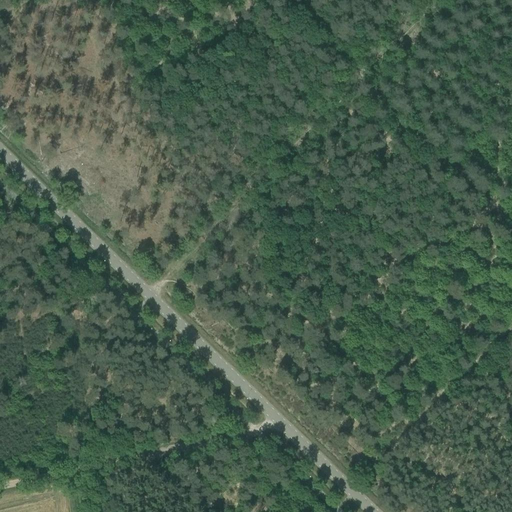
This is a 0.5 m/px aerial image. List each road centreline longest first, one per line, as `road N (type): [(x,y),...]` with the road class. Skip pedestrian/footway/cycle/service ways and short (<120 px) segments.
road 1 (tertiary): [(370,511),(0,152)]
road 2 (track): [(278,422),(0,485)]
road 3 (track): [(229,216),(138,127),(111,84),(84,0)]
road 4 (track): [(511,324),(346,488)]
road 5 (track): [(511,229),(358,78)]
road 6 (track): [(229,216),(358,78)]
